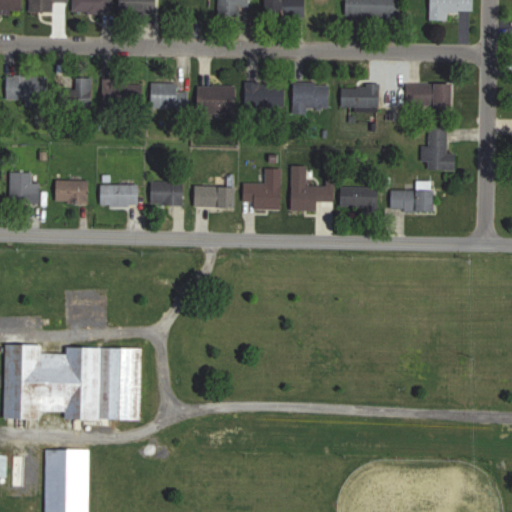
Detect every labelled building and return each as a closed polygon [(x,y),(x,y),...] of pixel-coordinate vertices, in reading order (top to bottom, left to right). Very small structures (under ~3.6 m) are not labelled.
[(0,0),(0,10),(24,11),(23,0),(0,0)] [(55,11),(56,2),(71,2),(71,0),(32,0),(32,11),(55,11)] [(74,0),(74,12),(111,12),(110,0),(74,0)] [(158,12),(157,0),(121,0),(121,12),(158,12)] [(202,0),(174,0),(175,12),(203,12),(202,0)] [(220,0),(220,17),(247,17),(246,0),(220,0)] [(267,0),(267,17),(308,17),(308,0),(267,0)] [(402,0),(345,0),(346,19),(402,19),(402,0)] [(431,0),(431,20),(450,20),(450,11),(475,11),(475,0),(431,0)] [(8,100),(50,100),(50,75),(8,75),(8,100)] [(94,105),(94,77),(77,77),(77,105),(94,105)] [(287,106),(287,81),(247,81),(247,106),(287,106)] [(295,110),(332,110),(332,81),(295,81),(295,110)] [(145,82),(105,82),(105,103),(145,103),(145,82)] [(153,108),(187,108),(187,83),(153,83),(153,108)] [(407,83),(407,108),(456,108),(456,83),(407,83)] [(382,107),(382,84),(342,84),(342,107),(382,107)] [(199,85),(199,109),(239,110),(239,85),(199,85)] [(423,145),(423,160),(429,160),(429,169),(458,170),(458,153),(449,153),(449,126),(430,126),(430,145),(423,145)] [(293,165),(293,210),(319,210),(319,201),(331,201),(331,185),(310,185),(310,165),(293,165)] [(284,168),(267,168),(267,183),(246,182),(246,201),(255,201),(255,209),(284,209),(284,168)] [(42,204),(42,181),(36,181),(36,172),(12,172),(12,204),(42,204)] [(59,180),(59,203),(93,203),(93,180),(59,180)] [(154,181),(154,204),(187,204),(187,181),(154,181)] [(436,210),(436,181),(418,181),(418,189),(392,189),(392,210),(436,210)] [(103,184),(103,206),(143,206),(143,184),(103,184)] [(239,185),(197,185),(197,207),(239,207),(239,185)] [(342,208),(382,208),(382,185),(342,185),(342,208)] [(68,418),(146,420),(147,347),(70,346),(70,352),(45,352),(45,343),(8,343),(6,418),(44,418),(44,411),(68,411),(68,418)] [(93,511),(93,449),(49,448),(48,511),(93,511)] [(10,454),(0,454),(0,475),(10,476),(10,454)]
